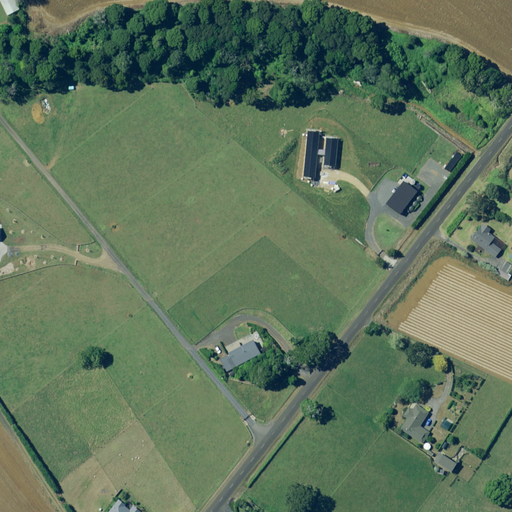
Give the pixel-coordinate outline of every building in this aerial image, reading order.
[(19,10),(14,0),(0,0),(7,16),(19,10)] [(493,238),(495,236),(489,232),(490,230),(483,225),(472,240),(495,258),(501,250),(492,244),(495,239),(493,238)] [(511,269),(511,265),(505,261),(500,269),(508,275),(511,269)] [(260,354),(253,341),(229,353),(230,355),(220,360),(227,372),(260,354)] [(429,413),(417,405),(413,411),(408,407),(403,416),(407,419),(400,430),(422,444),(429,433),(420,427),(429,413)] [(453,423),(446,418),(440,426),(447,431),(453,423)] [(482,435),(475,432),(470,442),(476,445),(482,435)] [(457,464),(440,454),(435,462),(451,473),(457,464)] [(120,497),(109,511),(140,511),(120,497)]
